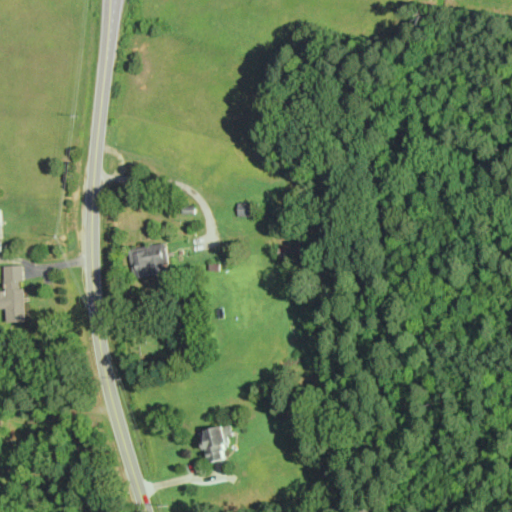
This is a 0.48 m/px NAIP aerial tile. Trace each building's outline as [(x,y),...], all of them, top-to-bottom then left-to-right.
[(261,202),(261,215),(241,216),(240,202),(261,202)] [(129,248),(164,241),(166,256),(163,262),(161,262),(162,264),(165,263),(167,271),(135,277),(129,248)] [(305,245),(304,259),(280,258),(280,244),(305,245)] [(222,263),(221,270),(212,269),(212,262),(222,263)] [(3,264),(23,263),(24,279),(19,279),(19,286),(23,286),(25,319),(5,320),(5,307),(0,307),(0,289),(4,289),(3,264)] [(204,429),(233,421),(236,435),(230,436),(231,441),(225,442),(226,448),(224,448),(226,456),(219,458),(211,460),(210,454),(207,454),(206,451),(208,450),(207,446),(203,448),(200,440),(204,439),(202,431),(205,430),(204,429)]
